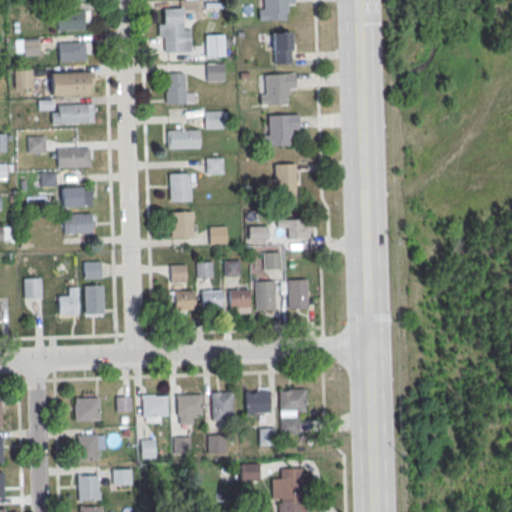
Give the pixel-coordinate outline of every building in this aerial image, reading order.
[(202,0),(202,17),(218,17),(218,0),(202,0)] [(262,0),(285,0),(287,20),(264,21),(262,0)] [(56,12),(83,11),(84,30),(57,31),(56,12)] [(162,22),(182,21),(183,52),(163,53),(162,22)] [(272,31),(272,63),(290,63),(290,31),(272,31)] [(203,36),(223,35),(224,56),(204,57),(203,36)] [(57,43),(84,42),(85,61),(58,62),(57,43)] [(205,64),(222,64),(223,82),(206,82),(205,64)] [(14,87),(31,87),(31,69),(14,69),(14,87)] [(49,74),(86,72),(87,95),(50,96),(49,74)] [(164,73),(184,72),(185,103),(165,104),(164,73)] [(263,75),(286,74),(288,105),(265,106),(263,75)] [(57,106),(84,105),(85,123),(58,125),(57,106)] [(204,112),(221,111),(221,129),(204,130),(204,112)] [(266,116),(289,115),(291,145),(268,147),(266,116)] [(166,131),(198,130),(199,148),(167,149),(166,131)] [(43,136),(27,136),(27,151),(43,151),(43,136)] [(56,149),(89,148),(89,166),(57,167),(56,149)] [(205,158),(222,157),(223,175),(206,176),(205,158)] [(273,165),(294,164),(295,203),(274,204),(273,165)] [(39,171),(39,185),(54,185),(54,171),(39,171)] [(168,174),(189,173),(190,201),(169,202),(168,174)] [(60,188),(87,187),(88,206),(61,207),(60,188)] [(170,211),(191,211),(192,238),(170,239),(170,211)] [(62,215),(89,214),(90,233),(63,234),(62,215)] [(283,238),(308,238),(308,218),(283,218),(283,238)] [(9,226),(0,225),(0,239),(9,239),(9,226)] [(267,226),(247,226),(247,238),(267,238),(267,226)] [(208,227),(225,227),(225,244),(209,245),(208,227)] [(262,268),(279,268),(279,251),(262,251),(262,268)] [(99,277),(99,260),(83,260),(83,277),(99,277)] [(239,275),(239,260),(223,260),(223,275),(239,275)] [(196,276),(210,276),(210,261),(196,261),(196,276)] [(169,281),(185,281),(185,264),(169,264),(169,281)] [(40,298),(40,276),(23,276),(23,298),(40,298)] [(285,281),(305,280),(306,309),(287,309),(285,281)] [(253,282),(272,281),(273,310),(254,310),(253,282)] [(82,286),(102,285),(103,314),(83,315),(82,286)] [(227,290),(246,290),(247,307),(227,308),(227,290)] [(172,292),(192,291),(193,309),(173,310),(172,292)] [(200,291),(219,291),(220,309),(200,309),(200,291)] [(57,297),(76,296),(77,314),(57,315),(57,297)] [(278,391),(303,390),(303,410),(278,411),(278,391)] [(210,417),(232,417),(232,391),(210,391),(210,417)] [(243,393),(268,393),(268,412),(244,413),(243,393)] [(175,395),(200,395),(200,415),(175,415),(175,395)] [(73,420),(97,420),(97,396),(73,396),(73,420)] [(140,397),(165,396),(166,416),(141,417),(140,397)] [(279,418),(295,418),(296,434),(279,435),(279,418)] [(257,429),(274,429),(274,445),(258,446),(257,429)] [(75,435),(95,435),(96,459),(76,460),(75,435)] [(206,436),(223,436),(223,452),(207,453),(206,436)] [(172,438),(188,437),(189,454),(173,454),(172,438)] [(139,440),(153,439),(154,458),(140,459),(139,440)] [(240,465),(256,464),(257,480),(240,481),(240,465)] [(277,467),(277,511),(305,511),(305,467),(277,467)] [(111,469),(130,469),(130,485),(111,486),(111,469)] [(76,476),(96,476),(97,500),(77,500),(76,476)]
